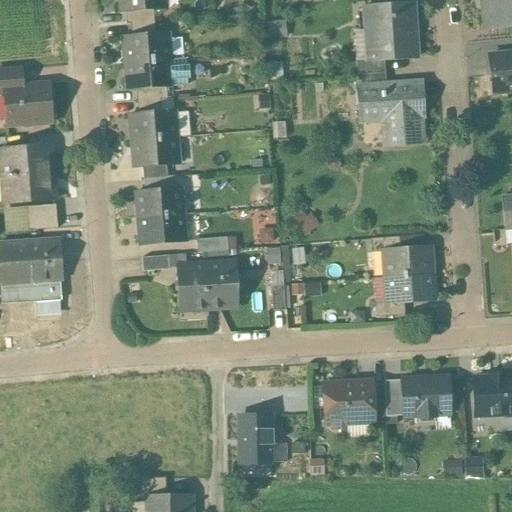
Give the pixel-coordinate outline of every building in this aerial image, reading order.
[(164,0),(120,0),(121,13),(125,13),(153,11),(165,10),(164,0)] [(511,0),(482,0),(486,30),(511,27),(511,0)] [(412,4),(364,7),(366,35),(372,34),(374,60),(374,62),(384,61),(416,59),(412,4)] [(153,11),(125,13),(126,25),(130,25),(154,23),(153,11)] [(154,23),(130,25),(131,37),(155,35),(154,23)] [(131,37),(123,37),(126,64),(169,60),(167,34),(155,35),(131,37)] [(511,53),(488,56),(492,94),(511,92),(511,53)] [(384,61),(374,62),(374,60),(356,61),(357,76),(385,74),(384,61)] [(169,61),(126,64),(128,91),(136,90),(166,88),(171,87),(169,61)] [(20,70),(0,71),(0,94),(4,94),(4,89),(22,87),(20,70)] [(385,74),(357,76),(358,89),(360,89),(360,88),(386,86),(385,74)] [(386,86),(360,88),(360,89),(362,118),(383,116),(385,144),(421,141),(419,105),(415,105),(414,84),(386,86)] [(22,87),(4,89),(4,94),(7,127),(50,123),(47,85),(22,87)] [(166,88),(136,90),(137,102),(161,100),(167,100),(166,88)] [(161,100),(137,102),(138,114),(162,112),(161,100)] [(138,114),(130,115),(132,142),(176,138),(173,111),(162,112),(138,114)] [(176,138),(132,142),(134,169),(143,168),(165,166),(178,165),(176,138)] [(52,147),(0,151),(0,180),(2,204),(56,200),(52,147)] [(165,166),(143,168),(143,180),(167,178),(165,166)] [(167,178),(143,180),(144,192),(168,190),(167,178)] [(144,192),(136,193),(138,220),(182,216),(180,189),(168,190),(144,192)] [(511,197),(501,198),(504,230),(511,229),(511,197)] [(55,205),(26,208),(27,231),(57,228),(55,205)] [(26,208),(16,209),(18,231),(27,231),(26,208)] [(304,213),(293,221),(305,236),(319,226),(311,214),(307,217),(304,213)] [(182,216),(138,220),(140,246),(184,243),(182,216)] [(226,238),(196,241),(197,254),(227,251),(226,238)] [(399,238),(370,240),(371,253),(383,252),(383,251),(399,250),(399,238)] [(58,242),(0,246),(0,284),(61,280),(58,242)] [(269,283),(289,282),(288,246),(266,247),(266,263),(281,263),(281,271),(269,271),(269,283)] [(399,250),(383,251),(383,252),(385,278),(431,275),(429,248),(399,250)] [(234,264),(205,266),(208,310),(236,308),(234,264)] [(205,266),(177,267),(177,283),(179,283),(179,291),(178,291),(179,311),(208,310),(205,266)] [(431,275),(385,278),(387,304),(403,303),(403,304),(433,302),(431,275)] [(295,282),(295,294),(320,295),(320,283),(295,282)] [(288,287),(273,286),(273,310),(288,311),(288,287)] [(387,304),(375,305),(376,318),(404,316),(403,304),(403,303),(387,304)] [(489,378),(473,379),(475,417),(511,415),(511,376),(503,377),(502,375),(489,376),(489,378)] [(447,378),(401,381),(403,417),(403,418),(418,417),(418,424),(435,423),(434,416),(449,415),(447,378)] [(401,381),(383,382),(385,418),(403,417),(401,381)] [(372,382),(323,385),(326,425),(329,425),(333,429),(342,429),(346,424),(374,423),(372,382)] [(271,445),(270,417),(238,417),(239,464),(286,463),(285,444),(271,445)] [(304,446),(290,446),(290,457),(304,457),(304,446)] [(332,453),(319,453),(319,465),(332,465),(332,453)] [(482,478),(481,456),(462,457),(463,478),(482,478)] [(462,476),(461,459),(441,460),(443,477),(462,476)] [(165,479),(140,479),(140,499),(147,499),(147,498),(165,498),(165,479)] [(165,498),(147,498),(147,499),(146,511),(191,511),(191,498),(165,498)]
